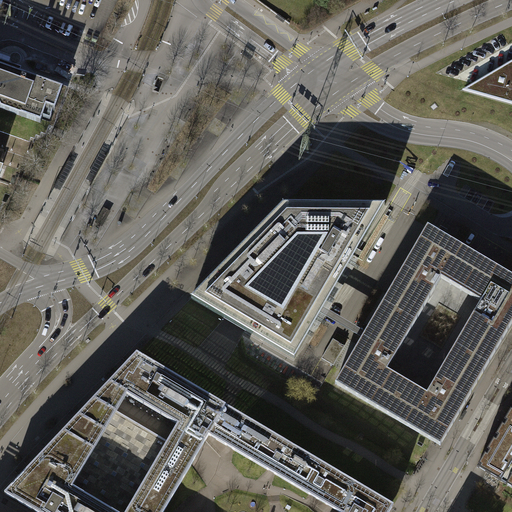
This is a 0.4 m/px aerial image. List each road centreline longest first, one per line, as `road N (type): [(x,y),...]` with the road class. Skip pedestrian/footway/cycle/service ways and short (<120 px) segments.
road 1 (motorway): [(29,0),(173,58),(511,163)]
road 2 (secondary): [(0,415),(59,348),(334,92)]
road 3 (motorway): [(511,123),(129,0)]
road 4 (secondary): [(309,73),(132,249),(55,282)]
road 5 (secondary): [(334,92),(511,0)]
road 6 (residential): [(511,159),(474,140),(386,124),(334,92)]
road 7 (residential): [(511,368),(429,511)]
road 8 (secondary): [(437,0),(309,73)]
road 9 (unclassified): [(3,392),(65,320),(55,282)]
road 10 (secondary): [(3,392),(48,325),(48,307),(27,290)]
road 11 (tertiary): [(211,0),(309,73)]
